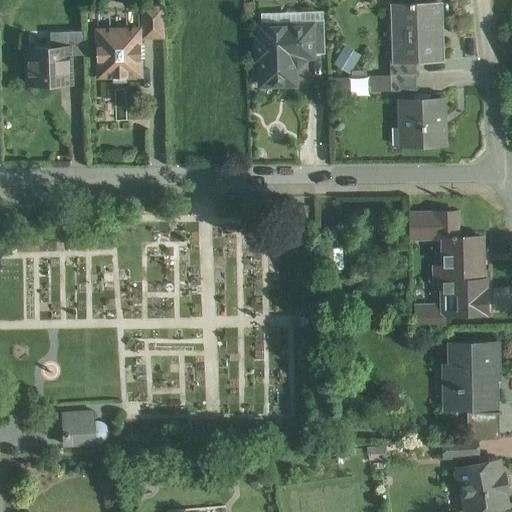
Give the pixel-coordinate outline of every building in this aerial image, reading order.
[(411,3),(411,4),(393,5),(394,60),(395,61),(416,60),(443,59),(441,3),(414,4),(414,3),(411,3)] [(164,5),(142,6),(143,30),(143,36),(143,38),(165,37),(164,5)] [(324,19),(301,20),(301,25),(312,25),(313,54),(325,54),(324,19)] [(301,25),(259,26),(260,38),(257,42),(257,53),(261,58),(260,59),(261,85),(295,84),(295,65),(292,63),(297,57),(313,56),(313,54),(312,25),(301,25)] [(140,28),(98,29),(98,45),(97,45),(97,60),(99,60),(99,75),(112,75),(113,76),(114,76),(114,81),(127,81),(126,76),(127,76),(128,74),(141,74),(140,59),(142,59),(141,43),(140,43),(140,36),(143,36),(143,30),(140,30),(140,28)] [(84,30),(68,31),(69,45),(69,54),(85,54),(84,30)] [(51,47),(29,48),(30,84),(70,83),(69,54),(69,45),(68,31),(50,31),(51,47)] [(352,69),(361,52),(344,44),(336,62),(352,69)] [(416,60),(395,61),(394,60),(390,60),(391,75),(417,74),(416,60)] [(444,99),(400,100),(401,145),(446,143),(444,99)] [(457,211),(410,212),(411,239),(440,238),(440,230),(457,230),(457,211)] [(457,230),(440,230),(440,238),(444,238),(444,264),(434,265),(435,281),(443,281),(483,280),(482,236),(458,237),(457,230)] [(483,280),(443,281),(443,304),(415,305),(416,327),(445,326),(445,314),(488,313),(487,289),(485,289),(485,280),(483,280)] [(498,341),(451,342),(451,364),(447,364),(447,369),(448,385),(452,389),(458,389),(458,408),(479,407),(479,402),(497,402),(496,365),(498,365),(498,341)] [(94,411),(62,413),(64,445),(96,443),(100,443),(104,441),(107,438),(108,434),(108,429),(106,426),(103,423),(99,421),(95,421),(94,411)] [(499,412),(473,414),(473,439),(479,439),(499,438),(499,412)] [(473,439),(443,441),(444,457),(480,455),(479,439),(473,439)] [(499,460),(459,467),(459,469),(456,471),(457,479),(461,480),(467,511),(484,511),(485,510),(508,506),(505,491),(508,491),(505,474),(502,474),(499,460)]
